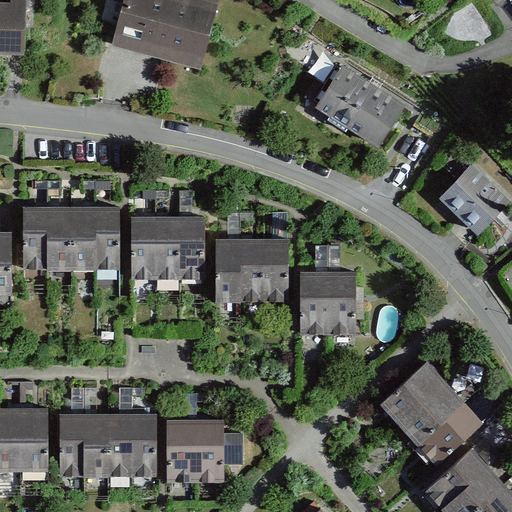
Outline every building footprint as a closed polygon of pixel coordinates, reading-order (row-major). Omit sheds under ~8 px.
[(219,5),(203,0),(109,0),(101,28),(115,32),(110,48),(199,74),(219,5)] [(8,8),(0,8),(0,61),(21,62),(25,4),(8,3),(8,8)] [(407,110),(343,71),(315,116),(379,155),(407,110)] [(511,199),(511,198),(473,163),(438,202),(478,237),(511,199)] [(117,211),(19,213),(20,280),(118,279),(117,211)] [(203,222),(129,222),(129,289),(203,289),(203,222)] [(10,240),(0,240),(0,305),(10,305),(10,240)] [(285,242),(213,245),(216,309),(287,307),(285,242)] [(355,278),(299,277),(298,343),(355,343),(355,278)] [(424,368),(377,411),(434,473),(481,429),(424,368)] [(47,414),(0,413),(0,477),(47,477),(47,414)] [(154,417),(58,417),(59,484),(155,483),(154,417)] [(223,423),(166,424),(166,489),(222,488),(222,468),(242,468),(242,438),(223,438),(223,423)] [(511,511),(511,498),(472,454),(424,498),(436,511),(511,511)]
